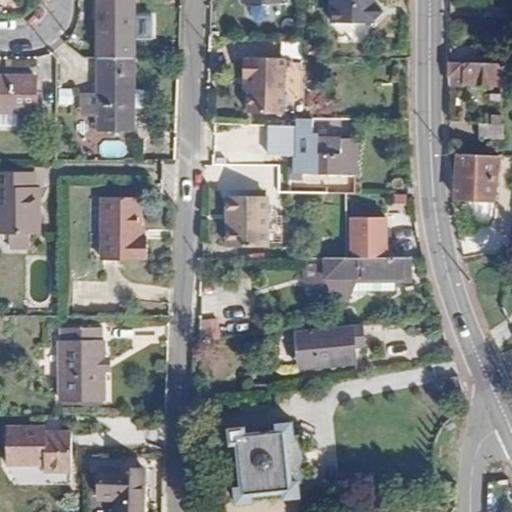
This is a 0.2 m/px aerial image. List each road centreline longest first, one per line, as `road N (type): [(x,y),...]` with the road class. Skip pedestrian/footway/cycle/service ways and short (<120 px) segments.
road 1 (residential): [(177,511),(193,0)]
road 2 (tertiary): [(430,0),(438,235),(456,311),(505,416)]
